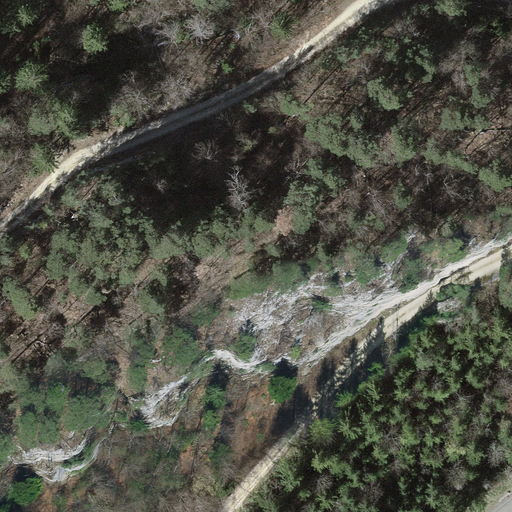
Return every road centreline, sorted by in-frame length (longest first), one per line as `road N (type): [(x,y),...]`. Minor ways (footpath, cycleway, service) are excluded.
road 1 (track): [(380,0),(232,95),(85,153),(0,226)]
road 2 (track): [(227,511),(378,335),(511,249)]
